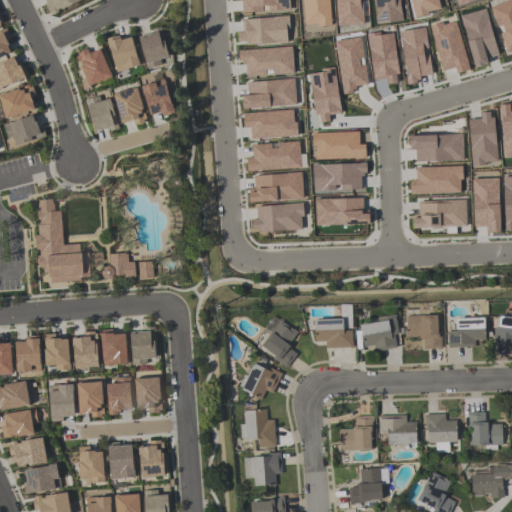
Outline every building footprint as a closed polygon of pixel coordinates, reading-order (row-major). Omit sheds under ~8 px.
[(79,0),(61,9),(60,8),(57,9),(58,12),(52,15),(51,13),(49,14),(44,3),(46,2),(45,0),(79,0)] [(288,0),(289,8),(242,12),(241,0),(288,0)] [(302,0),(328,0),(331,25),(317,26),(317,23),(304,24),(302,0)] [(335,0),(361,0),(363,23),(337,25),(335,0)] [(376,25),(375,16),(376,16),(373,0),(400,0),(403,21),(376,25)] [(415,18),(410,0),(437,0),(440,9),(427,12),(428,15),(415,18)] [(498,30),(507,53),(511,50),(511,0),(508,0),(489,7),(498,30)] [(461,15),(472,68),(488,65),(487,58),(497,56),(487,9),(461,15)] [(242,19),(242,32),(237,32),(237,44),(287,43),(286,17),(242,19)] [(430,26),(441,71),(454,68),(456,73),(468,70),(456,20),(430,26)] [(168,57),(164,40),(165,40),(161,26),(151,29),(152,33),(138,37),(147,69),(161,65),(159,59),(168,57)] [(0,30),(5,28),(10,38),(6,40),(11,52),(0,57),(0,30)] [(431,78),(425,28),(399,31),(405,81),(431,78)] [(366,35),(372,80),(386,78),(387,85),(399,83),(392,32),(366,35)] [(139,65),(137,57),(136,57),(130,37),(120,40),(119,36),(115,37),(115,36),(106,38),(109,49),(110,49),(117,73),(127,70),(127,69),(139,65)] [(342,94),(356,92),(355,86),(367,84),(360,37),(334,41),(342,94)] [(238,50),(238,63),(245,63),(245,76),(293,74),(291,47),(238,50)] [(112,78),(99,49),(88,53),(87,49),(77,53),(78,55),(76,56),(78,62),(80,61),(81,65),(80,65),(85,78),(81,80),(84,90),(90,88),(90,85),(98,82),(98,83),(112,78)] [(0,89),(2,89),(2,88),(28,76),(24,68),(23,68),(22,64),(18,66),(14,56),(0,62),(0,89)] [(340,114),(335,69),(309,72),(316,123),(329,121),(329,115),(340,114)] [(174,113),(171,103),(170,104),(164,80),(140,86),(142,95),(143,94),(149,116),(161,113),(161,116),(165,115),(165,116),(174,113)] [(246,81),(247,95),(241,95),(242,108),(295,106),(294,80),(246,81)] [(0,106),(5,119),(35,109),(31,98),(35,96),(32,87),(30,87),(29,85),(23,87),(24,89),(20,90),(19,88),(0,95),(0,101),(2,106),(0,106)] [(146,119),(144,113),(142,114),(141,109),(142,108),(137,88),(113,94),(121,123),(133,120),(134,125),(144,122),(143,119),(146,119)] [(119,129),(114,113),(113,114),(109,99),(100,101),(99,96),(84,100),(93,132),(108,127),(109,131),(119,129)] [(511,157),(511,105),(511,104),(501,105),(502,158),(511,157)] [(249,127),(250,139),(295,136),(294,110),(242,112),(243,127),(249,127)] [(496,164),(493,111),(479,112),(479,119),(468,120),(470,166),(496,164)] [(46,136),(31,141),(30,140),(25,142),(25,143),(16,146),(13,137),(8,139),(3,124),(9,122),(9,123),(34,115),(39,129),(43,127),(46,136)] [(313,133),(313,160),(365,158),(365,144),(359,145),(358,132),(313,133)] [(414,149),(415,162),(463,160),(462,134),(408,136),(408,149),(414,149)] [(300,169),(299,142),(277,143),(277,145),(251,145),(251,158),(246,158),(247,171),(300,169)] [(360,188),(360,174),(366,174),(366,163),(312,165),(313,191),(334,191),(334,189),(360,188)] [(410,194),(461,193),(460,166),(415,167),(415,180),(409,180),(410,194)] [(301,173),(253,175),(254,191),(248,192),(249,202),(302,199),(301,173)] [(511,176),(502,177),(503,227),(511,227),(511,176)] [(498,178),(472,179),(473,227),(486,227),(486,232),(499,232),(498,178)] [(314,199),(315,226),(369,224),(368,210),(362,210),(362,198),(314,199)] [(37,268),(36,256),(39,255),(39,251),(36,251),(35,235),(37,235),(37,225),(36,209),(37,209),(37,205),(38,205),(38,200),(52,199),(52,203),(53,203),(54,211),(60,211),(62,245),(79,244),(80,254),(88,253),(90,277),(80,278),(80,281),(51,283),(50,277),(48,277),(48,273),(43,273),(42,268),(37,268)] [(465,201),(418,202),(418,218),(412,218),(412,228),(466,227),(465,201)] [(302,230),(301,204),(256,205),(256,220),(251,220),(251,232),(302,230)] [(108,254),(109,266),(108,266),(107,266),(105,267),(104,267),(103,268),(102,269),(101,271),(101,272),(101,273),(101,275),(102,276),(103,277),(104,278),(105,279),(107,279),(108,279),(110,279),(111,278),(112,277),(113,276),(124,275),(124,278),(135,277),(134,262),(128,262),(127,254),(125,254),(125,253),(108,254)] [(138,262),(152,261),(153,278),(138,278),(138,262)] [(511,346),(492,344),(494,328),(497,329),(498,316),(503,317),(504,310),(511,311),(511,346)] [(374,345),(364,347),(360,325),(378,322),(377,317),(394,314),(398,334),(394,335),(396,347),(375,351),(374,345)] [(437,315),(437,333),(441,333),(441,348),(424,349),(424,339),(418,339),(418,338),(405,338),(405,331),(406,331),(405,316),(437,315)] [(447,332),(455,332),(454,319),(483,318),(484,340),(474,340),(474,347),(448,348),(447,332)] [(351,331),(352,341),(352,347),(326,348),(325,341),(314,342),(313,320),(342,319),(343,331),(351,331)] [(286,368),(273,359),(275,356),(261,346),(280,320),(292,329),(292,328),(298,332),(290,342),(292,343),(288,348),(296,354),(286,368)] [(132,365),(130,333),(144,332),(144,327),(154,327),(155,342),(154,342),(155,358),(146,359),(146,364),(132,365)] [(100,331),(102,360),(103,360),(104,366),(115,365),(115,364),(127,364),(125,334),(113,335),(112,330),(100,331)] [(97,367),(88,367),(88,369),(75,370),(75,368),(73,368),(72,343),(71,343),(71,339),(76,338),(76,337),(83,337),(83,332),(94,331),(94,333),(97,333),(98,342),(94,342),(94,345),(96,344),(97,367)] [(67,338),(69,362),(70,362),(70,370),(55,371),(55,366),(45,366),(43,335),(55,334),(55,339),(67,338)] [(15,342),(16,363),(15,363),(16,372),(30,371),(30,372),(40,371),(39,346),(39,339),(25,339),(25,342),(15,342)] [(0,374),(12,374),(10,343),(0,343),(0,374)] [(241,390),(242,388),(238,386),(244,375),(246,376),(251,365),(253,366),(254,364),(265,370),(267,367),(281,374),(272,393),(265,390),(261,399),(241,390)] [(115,378),(115,384),(106,384),(108,416),(117,415),(117,412),(120,412),(120,410),(133,409),(132,406),(131,406),(129,384),(130,384),(130,377),(115,378)] [(134,380),(136,409),(148,408),(148,413),(159,412),(159,410),(162,410),(161,404),(159,404),(158,400),(160,400),(158,378),(134,380)] [(0,409),(30,406),(28,392),(27,392),(25,381),(0,384),(0,409)] [(76,383),(78,413),(91,413),(91,418),(101,417),(101,414),(104,414),(103,408),(101,408),(101,404),(102,404),(101,382),(76,383)] [(48,385),(49,391),(48,392),(50,422),(62,421),(62,417),(74,416),(72,393),(73,393),(73,384),(58,386),(58,385),(48,385)] [(2,439),(0,427),(5,427),(3,415),(35,409),(37,423),(32,424),(34,434),(17,437),(17,436),(2,439)] [(273,420),(275,447),(258,448),(258,439),(245,440),(245,438),(240,439),(239,425),(244,424),(243,413),(244,413),(243,411),(265,409),(266,420),(273,420)] [(484,412),(485,423),(487,422),(487,423),(489,423),(489,425),(501,424),(502,445),(496,445),(497,451),(484,451),(484,446),(471,446),(470,428),(469,428),(468,418),(467,418),(467,413),(484,412)] [(445,414),(445,421),(456,421),(456,442),(447,442),(448,452),(434,452),(434,443),(428,443),(427,431),(425,431),(424,415),(445,414)] [(416,443),(387,444),(387,433),(378,433),(378,416),(406,415),(406,422),(417,422),(417,428),(416,428),(416,443)] [(339,451),(338,429),(353,429),(352,427),(355,427),(354,417),(373,416),(373,422),(372,422),(372,432),(370,432),(371,450),(339,451)] [(46,461),(24,465),(24,466),(16,467),(13,455),(10,456),(8,446),(10,445),(9,442),(16,441),(16,444),(20,444),(20,442),(42,438),(43,447),(45,447),(47,456),(45,456),(46,461)] [(137,447),(138,455),(139,455),(141,479),(155,478),(154,476),(164,476),(163,454),(161,454),(161,449),(163,449),(163,443),(160,443),(160,440),(150,441),(150,446),(137,447)] [(107,443),(110,479),(134,477),(134,469),(133,469),(131,446),(120,446),(120,443),(107,443)] [(78,447),(79,462),(78,462),(79,479),(89,478),(89,483),(104,482),(104,475),(103,475),(101,451),(89,452),(89,446),(78,447)] [(275,486),(269,486),(269,485),(254,486),(253,478),(244,479),(243,458),(263,456),(263,453),(280,452),(281,474),(275,474),(275,486)] [(60,488),(54,489),(54,490),(25,495),(23,482),(26,482),(24,470),(48,466),(47,465),(56,464),(58,477),(59,477),(60,488)] [(471,496),(471,475),(492,474),(492,465),(505,464),(505,465),(511,465),(511,479),(502,480),(502,490),(503,490),(504,498),(490,498),(489,494),(485,494),(485,496),(471,496)] [(349,505),(348,488),(356,487),(356,484),(360,484),(359,470),(380,468),(382,500),(365,501),(365,503),(354,503),(354,504),(349,505)] [(450,481),(445,492),(446,492),(444,497),(455,502),(449,511),(431,511),(433,509),(432,509),(432,508),(417,501),(431,471),(450,481)] [(142,491),(143,498),(144,511),(169,511),(169,510),(168,510),(167,495),(157,496),(157,490),(142,491)] [(66,493),(68,502),(69,502),(71,511),(39,511),(39,510),(34,511),(32,500),(34,499),(33,497),(40,496),(41,499),(45,498),(44,497),(66,493)] [(115,511),(114,496),(115,496),(115,495),(127,494),(127,495),(138,495),(139,511),(115,511)] [(110,497),(110,505),(109,505),(109,511),(86,511),(85,498),(96,497),(96,498),(110,497)] [(284,511),(250,511),(250,503),(269,501),(269,500),(273,500),(273,499),(278,498),(278,497),(283,497),(284,511)]
